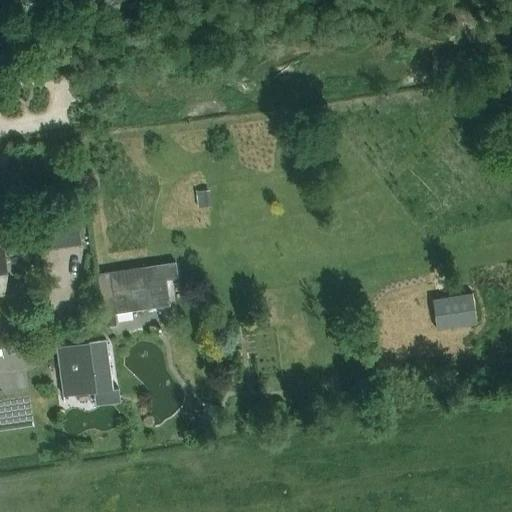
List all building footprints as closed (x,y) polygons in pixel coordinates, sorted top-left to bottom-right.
[(35,221),(39,250),(81,245),(78,216),(35,221)] [(110,291),(99,292),(103,322),(116,320),(115,313),(169,306),(165,279),(177,278),(175,263),(107,272),(110,291)] [(473,292),(432,298),(436,329),(478,324),(473,292)] [(107,339),(56,346),(63,395),(94,391),(96,403),(120,400),(118,388),(113,388),(107,339)] [(228,403),(225,415),(237,418),(241,407),(228,403)] [(207,409),(202,424),(216,429),(222,414),(207,409)]
